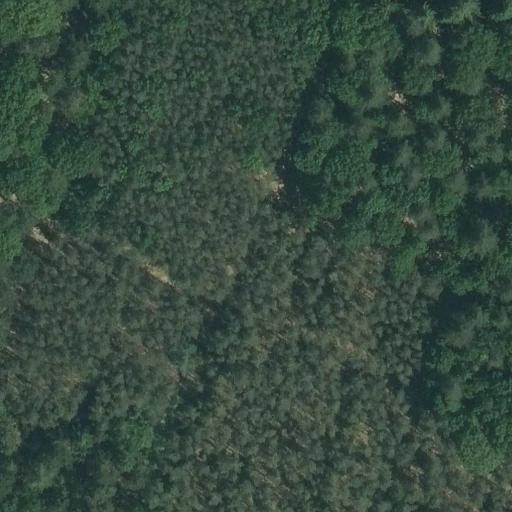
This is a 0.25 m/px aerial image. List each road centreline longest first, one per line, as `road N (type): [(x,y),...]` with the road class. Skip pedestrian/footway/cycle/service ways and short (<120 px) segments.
road 1 (track): [(0,211),(511,420)]
road 2 (track): [(398,0),(511,46)]
